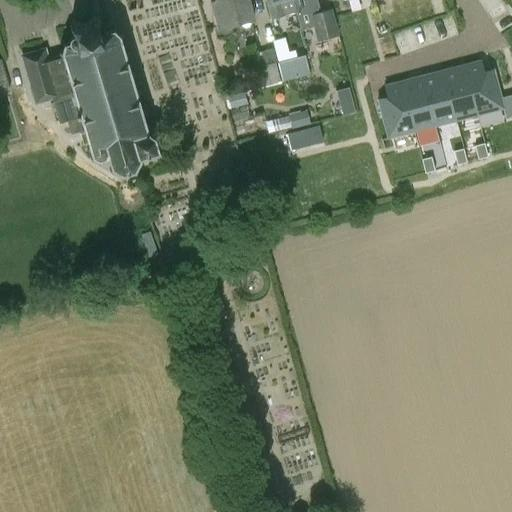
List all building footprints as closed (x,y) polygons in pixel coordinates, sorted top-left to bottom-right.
[(217,28),(254,18),(248,0),(215,0),(216,0),(210,2),(217,28)] [(283,16),(297,12),(293,0),(269,0),(274,18),(283,16)] [(293,0),(297,13),(296,13),(301,31),(313,27),(317,41),(339,34),(332,9),(321,12),(317,0),(293,0)] [(435,13),(431,0),(390,0),(397,24),(435,13)] [(101,33),(96,16),(72,23),(76,39),(64,43),(61,52),(62,53),(47,58),(45,49),(22,56),(36,105),(53,100),(59,123),(67,121),(71,134),(84,130),(84,132),(80,134),(83,145),(88,144),(92,158),(99,161),(108,159),(111,169),(122,175),(135,172),(141,161),(140,159),(160,153),(156,139),(159,133),(157,128),(153,126),(147,128),(120,35),(113,29),(101,33)] [(272,51),(252,56),(260,86),(280,81),(272,51)] [(306,57),(279,64),(284,81),(311,74),(306,57)] [(0,59),(0,90),(10,88),(1,59),(0,59)] [(484,71),(481,62),(464,66),(477,115),(503,108),(501,98),(493,69),(484,71)] [(477,115),(464,66),(443,72),(456,120),(477,115)] [(435,126),(456,120),(443,72),(422,77),(435,126)] [(422,77),(401,83),(414,131),(435,126),(422,77)] [(414,131),(401,83),(385,87),(387,96),(378,99),(388,138),(414,131)] [(349,88),(336,91),(338,99),(351,96),(349,88)] [(227,97),(230,109),(247,104),(244,93),(227,97)] [(511,95),(501,98),(503,108),(505,113),(511,111),(511,95)] [(305,112),(289,116),(292,129),(308,126),(305,112)] [(307,146),(323,142),(319,126),(303,130),(307,146)] [(488,157),(484,143),(474,146),(478,159),(488,157)] [(457,165),(467,162),(463,149),(453,151),(457,165)] [(422,159),(425,173),(435,170),(431,157),(422,159)]
